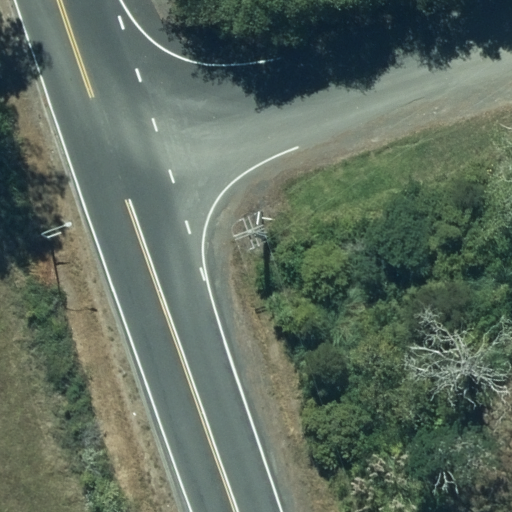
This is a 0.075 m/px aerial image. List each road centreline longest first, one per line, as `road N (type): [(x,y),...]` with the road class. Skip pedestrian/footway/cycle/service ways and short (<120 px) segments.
road 1 (residential): [(115,165),(511,35)]
road 2 (tertiary): [(115,165),(238,511)]
road 3 (tertiary): [(62,0),(115,165)]
